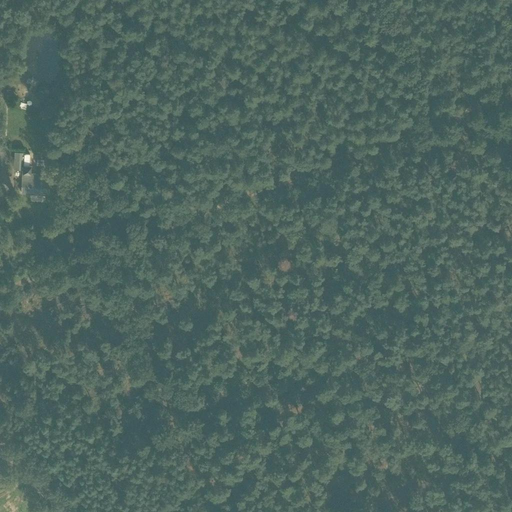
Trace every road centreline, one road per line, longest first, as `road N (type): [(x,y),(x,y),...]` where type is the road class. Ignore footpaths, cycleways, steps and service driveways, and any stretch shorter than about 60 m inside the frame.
road 1 (track): [(372,145),(0,291)]
road 2 (track): [(372,145),(501,95)]
